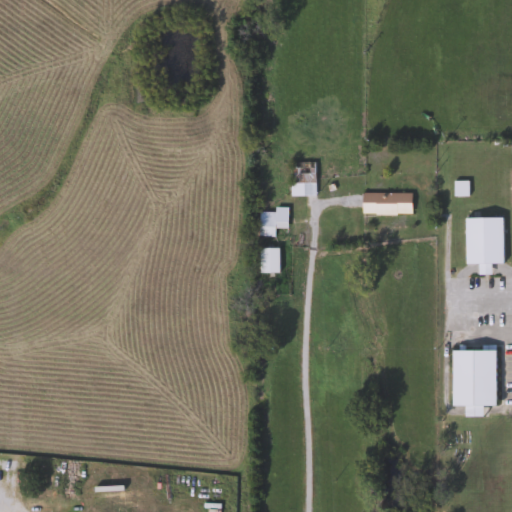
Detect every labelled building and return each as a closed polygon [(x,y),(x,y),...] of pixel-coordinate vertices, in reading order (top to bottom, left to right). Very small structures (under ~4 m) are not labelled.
[(311,196),(287,196),(287,162),(311,162),(311,196)] [(464,196),(450,196),(450,181),(464,181),(464,196)] [(358,214),(358,193),(407,193),(407,214),(358,214)] [(271,236),(255,236),(255,211),(271,211),(271,207),(283,208),(283,228),(271,228),(271,236)] [(461,217),(498,217),(498,264),(486,264),(486,274),(475,274),(475,264),(461,264),(461,217)] [(274,248),(274,274),(255,274),(255,248),(274,248)] [(492,406),(478,406),(478,416),(462,416),(462,406),(448,406),(448,350),(492,350),(492,406)]
